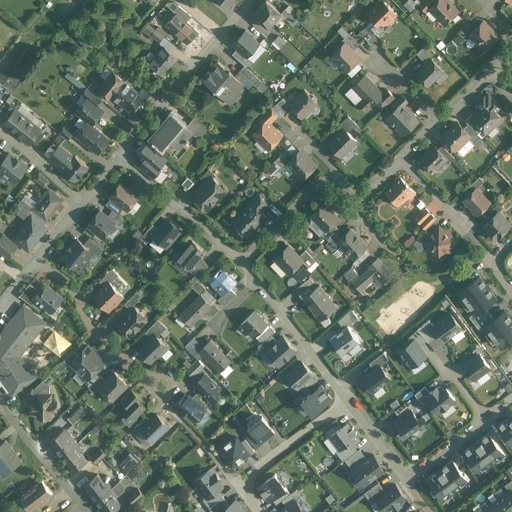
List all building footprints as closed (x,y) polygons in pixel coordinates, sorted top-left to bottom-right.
[(396,14),(383,0),(367,15),(376,24),(370,29),(371,29),(376,35),(379,37),(384,32),(381,29),(396,14)] [(424,0),(421,3),(419,5),(426,13),(429,9),(436,2),(434,0),(424,0)] [(458,11),(446,0),(437,0),(436,2),(429,9),(439,19),(440,20),(441,22),(442,23),(444,24),(445,25),(458,11)] [(267,1),(254,16),(269,28),(275,21),(277,23),(283,15),(281,14),(267,1)] [(191,16),(178,6),(174,10),(177,13),(187,22),(191,16)] [(297,21),(285,9),(281,14),(283,15),(293,25),(297,21)] [(187,22),(177,13),(166,25),(187,45),(198,33),(187,22)] [(498,37),(483,21),(474,30),(470,35),(484,50),(498,37)] [(468,24),(455,36),(462,43),(470,35),(474,30),(468,24)] [(371,29),(363,37),(365,39),(371,45),(375,40),(373,38),(376,35),(371,29)] [(164,37),(155,30),(149,37),(153,40),(155,38),(159,42),(164,37)] [(259,43),(246,31),(246,30),(239,37),(238,35),(232,41),(234,42),(233,44),(247,57),(260,43),(259,43)] [(359,33),(358,35),(354,35),(352,37),(360,45),(365,39),(363,37),(359,33)] [(278,34),(273,42),(281,47),(286,39),(278,34)] [(352,37),(349,34),(342,41),(344,44),(345,43),(353,51),(360,45),(352,37)] [(280,51),(271,43),(266,49),(275,57),(280,51)] [(353,51),(345,43),(344,44),(331,56),(346,72),(359,60),(355,56),(355,54),(353,51)] [(435,53),(426,44),(416,54),(425,63),(435,53)] [(177,58),(164,47),(155,58),(154,57),(148,65),(156,71),(157,69),(163,75),(177,58)] [(448,77),(431,60),(416,74),(428,86),(435,80),(440,85),(448,77)] [(244,84),(218,62),(202,80),(214,90),(213,91),(215,92),(216,92),(220,95),(224,91),(234,99),(232,101),(233,102),(241,92),(238,88),(242,84),(243,85),(244,84)] [(262,82),(244,66),(239,71),(257,87),(258,87),(262,82)] [(7,70),(1,70),(0,71),(0,82),(2,84),(14,70),(9,67),(7,70)] [(14,70),(2,84),(7,88),(6,89),(11,93),(24,77),(14,69),(14,70)] [(99,89),(99,90),(105,95),(110,99),(112,97),(111,96),(124,82),(124,81),(113,72),(99,89)] [(276,76),(271,81),(276,86),(281,81),(276,76)] [(382,93),(365,76),(352,88),(363,99),(358,104),(366,111),(375,103),(383,95),(382,93)] [(124,82),(111,96),(112,97),(132,113),(144,98),(124,82)] [(267,87),(262,82),(258,87),(263,92),(267,87)] [(99,89),(91,83),(87,88),(93,93),(101,99),(105,95),(99,90),(99,89)] [(87,88),(82,94),(87,98),(89,99),(93,93),(87,88)] [(394,98),(386,89),(382,93),(383,95),(375,103),(382,110),(394,98)] [(290,106),(289,106),(292,108),(301,118),(316,103),(316,102),(316,99),(313,96),(310,96),(305,91),(290,106)] [(101,99),(93,93),(89,99),(97,105),(101,99)] [(485,96),(476,105),(481,110),(475,116),(472,119),(483,129),(487,133),(496,125),(497,126),(503,120),(495,112),(501,107),(493,98),(492,98),(488,94),(485,97),(485,96)] [(402,96),(391,107),(394,111),(396,113),(403,106),(408,102),(402,96)] [(87,98),(76,112),(87,121),(92,125),(103,111),(97,105),(89,99),(87,98)] [(290,106),(282,98),(276,105),(286,115),(292,108),(289,106),(290,106)] [(416,119),(403,106),(396,113),(394,111),(387,117),(387,120),(391,124),(392,123),(393,125),(394,124),(402,133),(405,133),(410,129),(409,126),(416,119)] [(270,107),(258,118),(263,124),(266,121),(269,124),(278,116),(270,107)] [(28,120),(15,110),(4,124),(17,134),(28,120)] [(483,129),(472,119),(475,116),(473,114),(465,121),(468,124),(477,134),(483,129)] [(172,116),(153,138),(161,145),(163,147),(170,139),(179,147),(177,149),(178,150),(185,142),(186,143),(188,140),(187,140),(192,134),(194,136),(195,135),(186,127),(172,116)] [(357,125),(348,116),(335,129),(340,134),(345,130),(348,133),(357,125)] [(204,125),(195,117),(190,123),(199,131),(204,125)] [(28,120),(17,134),(29,144),(40,130),(28,120)] [(87,121),(75,136),(98,154),(110,140),(92,125),(87,121)] [(263,124),(253,134),(268,149),(281,136),(269,124),(266,121),(263,124)] [(199,131),(190,123),(186,127),(195,135),(199,139),(208,129),(204,125),(199,131)] [(458,123),(449,131),(448,131),(443,136),(443,137),(442,138),(455,150),(456,149),(463,142),(468,138),(470,135),(463,129),(458,123)] [(477,134),(468,124),(463,129),(470,135),(468,138),(473,144),(480,137),(477,134)] [(73,134),(64,126),(59,133),(68,140),(73,134)] [(340,134),(329,145),(341,157),(356,141),(348,133),(345,130),(340,134)] [(153,139),(149,144),(148,143),(147,145),(144,142),(136,151),(139,154),(138,155),(144,161),(144,160),(148,163),(149,162),(160,170),(159,168),(167,159),(157,151),(161,145),(153,139)] [(469,147),(463,142),(456,149),(461,155),(464,155),(469,151),(469,147)] [(53,143),(45,153),(49,156),(58,146),(53,143)] [(74,158),(59,145),(58,146),(49,156),(49,157),(60,166),(58,168),(76,182),(88,167),(75,156),(74,158)] [(454,158),(442,145),(437,149),(446,159),(444,161),(448,164),(454,158)] [(434,146),(420,159),(421,161),(421,165),(427,171),(431,171),(432,172),(444,161),(446,159),(437,149),(434,146)] [(287,149),(274,162),(282,169),(288,163),(294,157),(287,149)] [(306,156),(305,157),(299,152),(294,157),(288,163),(295,170),(295,173),(299,177),(302,178),(303,179),(316,166),(306,156)] [(16,158),(9,153),(7,156),(0,165),(0,171),(3,173),(2,174),(8,179),(9,178),(14,182),(27,166),(20,161),(21,160),(16,157),(16,158)] [(458,172),(464,167),(454,158),(449,163),(458,172)] [(160,170),(149,162),(148,163),(144,160),(144,161),(139,166),(153,178),(160,170)] [(209,169),(200,178),(205,184),(213,177),(213,178),(216,176),(209,168),(209,169)] [(49,181),(39,173),(34,179),(45,187),(49,181)] [(182,184),(189,188),(194,181),(187,177),(182,184)] [(205,184),(193,196),(205,210),(209,206),(212,206),(216,202),(216,199),(223,193),(216,186),(218,184),(213,178),(213,177),(205,184)] [(484,182),(479,177),(466,190),(470,194),(476,188),(476,189),(484,182)] [(415,194),(400,178),(385,193),(397,206),(407,197),(410,199),(415,194)] [(138,197),(121,184),(110,197),(124,207),(128,210),(138,197)] [(476,189),(476,188),(470,194),(464,200),(471,208),(471,210),(474,213),(476,213),(478,215),(490,203),(476,189)] [(34,208),(33,209),(46,219),(47,219),(62,200),(49,189),(34,208)] [(268,204),(258,194),(251,201),(252,202),(253,202),(261,211),(268,204)] [(111,197),(106,204),(113,210),(118,214),(124,207),(111,197)] [(34,208),(25,201),(23,204),(21,202),(18,206),(21,208),(32,216),(42,224),(46,219),(33,209),(34,208)] [(252,202),(233,222),(247,236),(267,217),(261,211),(253,202),(252,202)] [(339,218),(324,203),(311,216),(325,231),(326,231),(333,224),(339,218)] [(498,203),(490,212),(494,216),(498,212),(503,208),(498,203)] [(28,221),(14,238),(29,250),(47,228),(42,224),(32,216),(21,208),(18,213),(28,221)] [(431,214),(426,209),(415,219),(420,225),(431,214)] [(100,210),(87,226),(103,238),(115,223),(116,222),(108,216),(100,210)] [(113,210),(108,216),(116,222),(115,223),(120,227),(125,220),(118,214),(113,210)] [(494,216),(485,225),(489,230),(487,231),(496,239),(511,225),(498,212),(494,216)] [(431,214),(420,225),(425,230),(436,219),(431,214)] [(170,221),(165,226),(160,227),(158,229),(153,236),(166,247),(181,230),(170,221)] [(158,229),(152,224),(145,233),(151,238),(153,236),(158,229)] [(333,224),(326,231),(325,231),(322,234),(329,241),(335,235),(339,231),(333,224)] [(430,236),(424,241),(427,245),(439,257),(443,253),(444,253),(447,253),(450,251),(450,247),(455,242),(451,238),(451,234),(447,230),(443,230),(439,226),(430,236)] [(340,240),(338,242),(342,245),(354,258),(366,247),(350,230),(340,240)] [(425,230),(412,243),(420,251),(427,245),(424,241),(430,236),(425,230)] [(151,238),(145,233),(141,238),(147,243),(151,238)] [(18,246),(3,234),(0,238),(0,250),(9,257),(18,246)] [(329,241),(325,245),(334,253),(342,245),(338,242),(340,240),(335,235),(329,241)] [(412,235),(405,242),(408,246),(416,238),(412,235)] [(104,249),(90,238),(84,245),(94,253),(98,256),(104,249)] [(77,239),(63,257),(79,269),(86,260),(89,259),(94,253),(84,245),(77,239)] [(205,253),(192,241),(180,256),(185,261),(184,264),(191,270),(202,256),(205,253)] [(299,257),(288,246),(281,252),(280,251),(277,250),(274,253),(275,256),(276,257),(275,259),(289,274),(302,261),(303,261),(299,257)] [(305,250),(299,257),(303,261),(302,261),(309,268),(316,261),(305,250)] [(202,256),(191,270),(196,274),(199,277),(209,267),(202,256)] [(373,265),(360,276),(358,274),(350,280),(360,291),(367,285),(366,284),(377,275),(383,283),(392,275),(378,258),(371,263),(373,265)] [(303,266),(295,275),(301,281),(309,271),(303,266)] [(221,268),(209,280),(223,294),(229,288),(236,281),(229,275),(229,276),(221,268)] [(354,268),(345,276),(349,281),(350,280),(358,274),(354,268)] [(112,269),(100,281),(104,286),(109,281),(111,283),(119,275),(112,269)] [(196,274),(189,281),(193,284),(197,280),(199,277),(196,274)] [(479,275),(457,292),(473,314),(469,317),(475,324),(489,313),(485,308),(497,299),(479,275)] [(206,289),(197,280),(193,284),(191,286),(200,295),(201,294),(206,289)] [(104,286),(94,297),(108,311),(113,306),(115,306),(118,303),(118,301),(124,296),(111,283),(109,281),(104,286)] [(305,282),(295,289),(299,295),(308,288),(309,287),(305,282)] [(30,283),(20,296),(32,305),(35,301),(33,299),(38,292),(39,291),(30,283)] [(64,298),(48,285),(41,294),(38,292),(33,299),(35,301),(52,313),(64,298)] [(336,307),(319,285),(311,292),(303,298),(303,299),(304,298),(314,311),(313,312),(320,320),(336,307)] [(223,294),(218,300),(224,306),(236,294),(229,288),(223,294)] [(308,288),(300,294),(303,298),(311,292),(308,288)] [(216,298),(206,289),(201,294),(211,304),(216,298)] [(137,292),(125,304),(130,309),(142,296),(137,292)] [(200,295),(180,315),(191,326),(212,305),(211,304),(201,294),(200,295)] [(13,319),(6,328),(7,329),(0,337),(0,374),(15,394),(36,379),(18,356),(44,323),(24,307),(14,320),(13,319)] [(135,308),(118,325),(130,337),(147,320),(135,308)] [(450,309),(432,322),(441,334),(445,339),(463,326),(450,309)] [(493,318),(489,313),(475,324),(480,331),(484,328),(501,350),(511,341),(511,318),(505,309),(493,318)] [(255,311),(241,325),(247,331),(249,330),(254,335),(253,337),(267,323),(255,311)] [(339,322),(345,329),(349,326),(359,318),(353,311),(339,322)] [(429,318),(422,323),(434,340),(441,334),(432,322),(429,318)] [(157,319),(145,332),(150,338),(154,334),(157,337),(166,328),(157,319)] [(345,329),(331,340),(344,356),(362,343),(349,326),(345,329)] [(411,336),(398,346),(412,365),(428,354),(420,343),(426,339),(417,327),(409,334),(411,336)] [(56,329),(44,342),(61,356),(72,343),(56,329)] [(157,337),(154,334),(150,338),(138,350),(151,362),(158,355),(161,355),(168,348),(157,337)] [(276,340),(265,350),(278,364),(295,348),(281,334),(276,340)] [(260,346),(265,350),(276,340),(272,335),(260,346)] [(193,337),(184,346),(190,352),(196,346),(199,343),(193,337)] [(230,361),(210,340),(200,350),(199,351),(201,353),(220,371),(230,361)] [(472,352),(476,356),(480,353),(486,349),(482,344),(472,352)] [(78,355),(70,363),(71,363),(79,371),(96,354),(87,346),(78,355)] [(196,346),(190,352),(196,358),(201,353),(199,351),(200,350),(196,346)] [(73,351),(63,361),(68,366),(71,363),(70,363),(78,355),(73,351)] [(476,356),(464,366),(475,380),(491,368),(480,353),(476,356)] [(96,354),(79,371),(87,379),(87,380),(95,373),(104,362),(96,354)] [(371,363),(375,369),(379,365),(388,359),(384,354),(371,363)] [(301,358),(284,373),(296,387),(313,372),(301,358)] [(205,366),(198,359),(186,371),(193,377),(193,378),(200,371),(205,366)] [(390,381),(379,365),(375,369),(361,378),(372,394),(390,381)] [(223,393),(205,375),(204,375),(200,371),(193,378),(192,380),(196,383),(195,385),(213,403),(223,393)] [(106,380),(99,387),(100,387),(112,400),(127,385),(114,372),(106,380)] [(95,373),(87,380),(87,379),(84,382),(90,387),(100,378),(95,373)] [(90,387),(89,388),(94,393),(100,387),(99,387),(106,380),(101,376),(100,378),(90,387)] [(49,386),(43,380),(31,392),(37,399),(37,394),(49,394),(49,386)] [(319,380),(296,397),(309,415),(332,398),(319,380)] [(444,383),(431,392),(424,397),(436,414),(456,399),(444,383)] [(246,384),(238,391),(244,397),(251,390),(246,384)] [(427,386),(415,394),(420,400),(424,397),(431,392),(427,386)] [(142,400),(131,389),(121,400),(127,406),(122,410),(133,420),(146,407),(140,402),(142,400)] [(49,394),(37,394),(37,399),(37,402),(31,402),(31,411),(38,411),(38,418),(50,418),(50,411),(56,411),(56,402),(51,402),(51,394),(49,394)] [(208,407),(196,394),(191,398),(204,411),(208,407)] [(204,411),(191,398),(190,400),(185,395),(176,403),(182,409),(181,410),(187,417),(189,415),(195,421),(205,411),(204,411)] [(396,410),(402,417),(413,408),(416,406),(411,399),(396,410)] [(80,407),(68,418),(73,424),(85,412),(80,407)] [(402,417),(393,423),(405,439),(425,424),(413,408),(402,417)] [(150,420),(141,429),(153,441),(168,426),(156,414),(150,420)] [(511,414),(497,426),(511,446),(511,414)] [(245,435),(254,447),(273,434),(259,415),(244,426),(249,432),(245,435)] [(146,416),(134,427),(139,432),(141,429),(150,420),(146,416)] [(336,450),(344,460),(346,459),(358,450),(354,445),(363,438),(347,417),(326,433),(338,448),(336,450)] [(97,424),(90,431),(94,435),(101,428),(97,424)] [(67,436),(63,431),(50,441),(62,456),(77,444),(69,434),(67,436)] [(235,432),(217,445),(233,467),(254,450),(245,438),(241,441),(235,432)] [(491,435),(482,441),(499,463),(507,457),(491,435)] [(0,444),(0,470),(4,475),(22,461),(5,441),(0,444)] [(482,441),(473,448),(490,470),(499,463),(482,441)] [(62,456),(74,471),(87,461),(80,453),(83,451),(77,444),(62,456)] [(350,469),(362,486),(386,468),(373,451),(366,456),(359,448),(358,450),(346,459),(352,467),(350,469)] [(473,448),(465,454),(481,476),(490,470),(473,448)] [(100,449),(91,458),(96,463),(106,454),(100,449)] [(132,459),(123,468),(127,472),(136,463),(132,459)] [(452,460),(444,467),(460,489),(469,482),(452,460)] [(444,467),(435,473),(452,495),(460,489),(444,467)] [(134,468),(127,476),(130,478),(134,475),(135,475),(138,472),(134,468)] [(210,468),(193,479),(206,497),(203,498),(210,507),(224,497),(219,490),(223,487),(210,468)] [(278,473),(258,485),(269,502),(274,498),(278,504),(283,500),(292,494),(278,473)] [(435,473),(426,479),(443,502),(452,495),(435,473)] [(97,474),(84,485),(96,500),(112,488),(106,481),(104,483),(97,474)] [(42,481),(20,498),(24,503),(30,511),(52,494),(42,481)] [(119,482),(112,488),(118,495),(117,495),(123,490),(124,488),(119,482)] [(379,482),(365,493),(372,502),(377,499),(386,511),(406,497),(395,483),(385,490),(379,482)] [(511,487),(498,498),(508,511),(510,511),(511,511),(511,487)] [(112,488),(96,500),(105,511),(112,511),(122,505),(115,497),(117,495),(118,495),(112,488)] [(138,489),(128,498),(133,504),(143,495),(138,489)] [(302,498),(298,491),(292,494),(283,500),(286,505),(277,511),(306,511),(299,500),(302,498)] [(224,497),(210,507),(213,511),(244,511),(235,498),(229,503),(224,497)] [(20,498),(15,501),(19,506),(24,503),(20,498)] [(508,511),(498,498),(482,510),(483,511),(508,511)]
